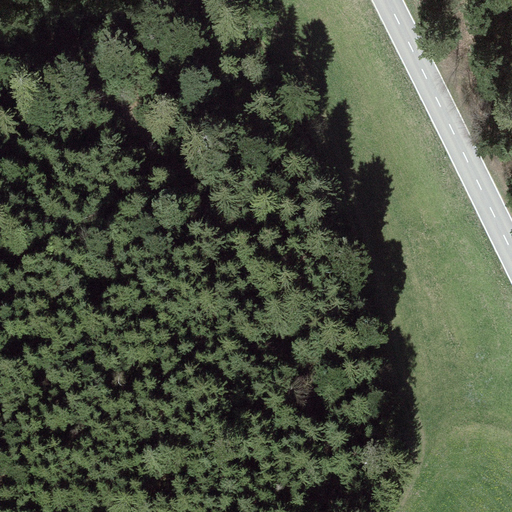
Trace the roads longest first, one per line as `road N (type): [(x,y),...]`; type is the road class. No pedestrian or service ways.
road 1 (track): [(333,511),(324,438),(187,158),(16,0)]
road 2 (tertiary): [(511,253),(387,0)]
